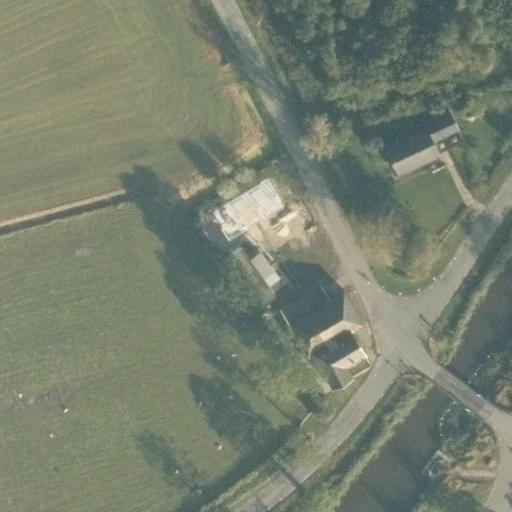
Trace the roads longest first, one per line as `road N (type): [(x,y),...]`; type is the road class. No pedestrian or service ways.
road 1 (tertiary): [(399,352),(222,0)]
road 2 (tertiary): [(247,511),(308,460),(399,352)]
road 3 (tertiary): [(399,352),(511,191)]
road 4 (unclassified): [(511,443),(399,352)]
